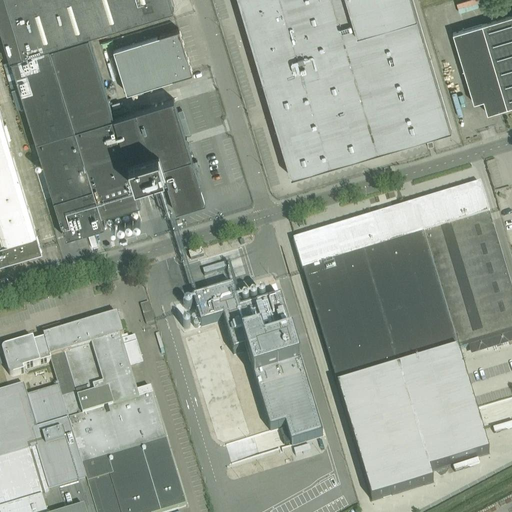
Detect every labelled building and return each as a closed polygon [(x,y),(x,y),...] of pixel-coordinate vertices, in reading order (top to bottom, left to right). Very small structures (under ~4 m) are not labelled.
[(0,0),(0,28),(10,60),(89,35),(173,9),(170,0),(0,0)] [(451,128),(412,0),(240,0),(245,14),(243,15),(247,27),(249,26),(264,78),(262,78),(291,176),(451,128)] [(511,14),(492,21),(482,24),(452,33),(473,102),(483,99),(487,113),(500,109),(511,105),(511,14)] [(193,72),(185,47),(179,28),(113,48),(127,92),(193,72)] [(206,202),(174,98),(114,116),(89,35),(10,60),(11,60),(65,237),(85,231),(105,225),(102,215),(140,203),(136,190),(154,184),(167,180),(167,181),(168,181),(168,183),(167,184),(175,211),(177,210),(176,207),(187,204),(188,207),(193,205),(192,202),(203,199),(204,202),(206,202)] [(0,263),(42,251),(2,117),(3,117),(3,116),(2,116),(1,115),(0,110),(0,263)] [(294,241),(293,242),(325,347),(340,396),(372,502),(383,498),(433,483),(430,472),(489,454),(482,430),(475,409),(475,405),(465,373),(458,350),(464,349),(511,334),(511,288),(489,215),(480,185),(479,185),(480,189),(406,211),(371,222),(295,245),(294,241)] [(204,256),(202,250),(189,254),(190,260),(204,256)] [(226,263),(202,270),(204,276),(228,269),(226,263)] [(234,287),(193,300),(201,327),(223,321),(234,355),(246,351),(270,432),(286,427),(291,446),(323,437),(281,298),(240,311),(234,287)] [(24,386),(0,393),(0,511),(168,511),(186,507),(167,441),(151,389),(137,393),(129,369),(143,364),(135,337),(128,339),(127,336),(124,337),(117,315),(62,331),(60,325),(42,330),(44,337),(43,337),(44,340),(34,343),(33,340),(5,348),(4,349),(3,349),(3,350),(2,351),(2,352),(2,353),(9,378),(24,373),(23,370),(51,362),(58,387),(51,389),(27,397),(24,386)]
